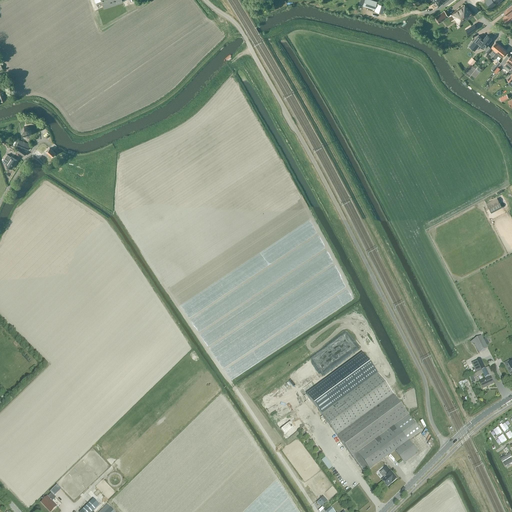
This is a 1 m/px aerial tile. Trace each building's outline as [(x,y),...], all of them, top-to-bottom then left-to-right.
[(377,1),(373,0),(364,0),(363,5),(374,9),(377,1)] [(377,3),(375,11),(382,13),(385,6),(377,3)] [(451,14),(458,25),(472,15),(464,5),(451,14)] [(511,5),(504,12),(506,15),(503,18),(508,23),(511,20),(511,5)] [(439,23),(448,16),(444,10),(435,17),(439,23)] [(474,24),(466,30),(469,34),(477,28),(474,24)] [(487,44),(492,39),(487,35),(482,41),(482,42),(476,37),(472,44),(478,48),(479,47),(482,50),(487,44)] [(497,52),(501,46),(496,42),(491,47),(494,50),(490,54),(493,57),(497,52)] [(501,58),(502,56),(507,51),(501,46),(497,52),(493,57),(496,59),(498,56),(501,58)] [(509,57),(507,55),(501,63),(500,63),(503,66),(504,68),(508,72),(510,69),(511,67),(511,55),(509,57)] [(30,135),(32,133),(31,129),(28,127),(24,127),(22,130),(23,134),(25,136),(30,135)] [(25,142),(19,140),(17,145),(28,150),(29,147),(30,144),(25,142)] [(26,152),(20,148),(17,152),(24,156),(26,152)] [(49,148),(46,151),(51,156),(55,153),(49,148)] [(11,157),(7,154),(2,161),(6,164),(6,165),(7,165),(6,166),(6,167),(7,168),(8,169),(9,169),(10,169),(10,168),(12,169),(14,165),(17,160),(11,156),(11,157)] [(70,164),(67,172),(81,177),(85,169),(70,164)] [(492,200),(486,203),(489,209),(491,213),(502,207),(498,200),(493,203),(492,200)] [(479,354),(488,349),(481,336),(470,342),(472,344),(474,343),(479,354)] [(363,353),(306,395),(322,415),(352,456),(365,473),(370,470),(395,451),(404,464),(418,454),(409,441),(421,432),(408,415),(408,416),(378,374),(363,353)] [(485,369),(483,364),(481,360),(468,366),(472,375),(485,369)] [(495,375),(493,370),(492,371),(490,367),(485,369),(472,375),(469,377),(471,383),(472,384),(474,383),(473,382),(475,381),(474,378),(483,374),(486,379),(480,382),(483,389),(494,384),(491,378),(495,375)] [(299,419),(304,416),(299,406),(294,409),(299,419)] [(497,437),(500,443),(505,441),(502,435),(497,437)] [(280,438),(274,441),(278,446),(283,443),(280,438)] [(502,463),(511,458),(508,454),(500,459),(502,463)] [(383,470),(380,473),(385,478),(382,480),(386,485),(386,486),(389,484),(388,483),(390,482),(391,484),(396,479),(391,472),(387,467),(383,470)] [(47,497),(41,503),(49,511),(51,511),(57,507),(52,502),(56,498),(51,493),(47,497)] [(94,499),(80,511),(92,511),(99,506),(94,499)]
